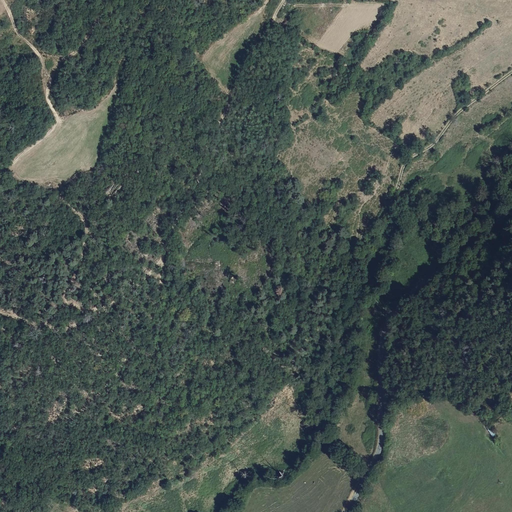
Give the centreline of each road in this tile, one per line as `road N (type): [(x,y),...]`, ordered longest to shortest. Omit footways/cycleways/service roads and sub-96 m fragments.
road 1 (track): [(284,0),(173,225),(140,341),(88,408),(0,430)]
road 2 (unclassified): [(345,511),(377,455),(382,337),(393,313),(458,248),(511,210)]
road 3 (track): [(393,313),(375,303),(362,277),(404,163),(511,76)]
road 4 (track): [(163,255),(132,289),(73,326),(0,313)]
road 5 (track): [(105,0),(80,46),(56,57),(27,43),(3,0)]
road 6 (track): [(34,47),(55,123),(10,165)]
